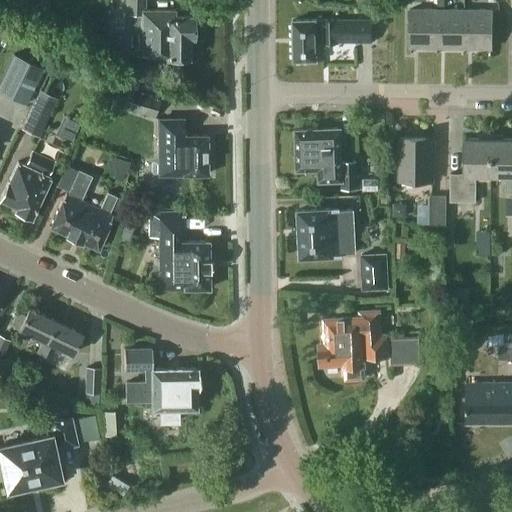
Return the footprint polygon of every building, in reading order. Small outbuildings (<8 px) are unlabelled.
[(121,0),(122,1),(126,1),(125,28),(107,28),(107,54),(127,54),(140,54),(166,55),(166,57),(188,57),(188,36),(193,36),(192,16),(174,16),(174,9),(165,9),(144,9),(144,6),(143,0),(121,0)] [(437,47),(437,9),(410,8),(409,47),(437,47)] [(464,9),(437,9),(437,47),(464,47),(464,9)] [(464,9),(464,47),(491,48),(491,10),(464,9)] [(371,19),(337,19),(292,20),(293,60),(315,60),(315,59),(323,59),(322,43),(338,43),(338,41),(371,41),(371,19)] [(13,53),(0,81),(0,91),(25,103),(42,67),(13,53)] [(63,69),(68,58),(56,53),(47,71),(57,76),(61,67),(63,69)] [(120,106),(154,116),(159,99),(124,89),(120,106)] [(56,98),(39,90),(20,128),(38,137),(56,98)] [(70,113),(61,129),(76,138),(85,122),(70,113)] [(182,173),(207,173),(206,134),(183,134),(183,118),(158,118),(159,173),(182,173)] [(342,188),(356,187),(355,161),(341,161),(340,127),(295,128),(296,169),(318,169),(318,180),(342,180),(342,188)] [(475,174),(491,174),(491,132),(481,132),(481,138),(464,138),(464,173),(450,173),(450,201),(475,201),(475,174)] [(491,132),(491,174),(506,174),(505,190),(511,189),(511,138),(501,138),(501,132),(491,132)] [(399,179),(432,180),(432,137),(400,137),(399,179)] [(53,160),(47,157),(50,151),(35,144),(32,150),(25,164),(17,161),(8,180),(0,196),(0,198),(16,206),(15,210),(31,217),(50,176),(46,175),(53,160)] [(109,221),(112,214),(109,212),(116,196),(107,191),(99,207),(80,199),(91,175),(78,169),(67,192),(65,191),(62,199),(61,198),(49,225),(65,233),(80,241),(81,240),(97,247),(109,221)] [(445,225),(445,196),(429,195),(429,213),(419,213),(419,223),(429,223),(429,225),(445,225)] [(405,216),(405,203),(392,203),(392,216),(405,216)] [(338,210),(338,207),(297,209),(300,257),(353,254),(351,209),(338,210)] [(182,287),(208,287),(208,240),(183,240),(183,211),(148,211),(148,236),(159,236),(159,287),(182,287)] [(483,253),(495,253),(495,230),(483,230),(483,253)] [(405,257),(405,242),(395,242),(395,257),(405,257)] [(360,253),(362,290),(388,289),(387,252),(360,253)] [(11,323),(43,339),(52,319),(28,307),(25,313),(17,310),(11,323)] [(389,355),(388,333),(380,333),(379,309),(360,310),(360,315),(324,317),(325,342),(319,342),(320,362),(343,361),(343,365),(344,364),(345,378),(364,377),(363,364),(363,357),(389,355)] [(52,319),(43,339),(36,352),(44,355),(51,342),(72,352),(81,332),(52,319)] [(473,331),(473,319),(457,319),(456,331),(473,331)] [(487,345),(497,345),(497,359),(511,358),(511,331),(504,332),(503,333),(493,334),(493,335),(491,335),(487,335),(487,345)] [(0,358),(9,339),(0,334),(0,358)] [(124,369),(143,368),(143,380),(124,380),(124,401),(151,401),(151,408),(160,408),(160,420),(177,420),(177,407),(195,407),(195,388),(198,388),(198,367),(152,368),(151,347),(123,348),(124,369)] [(84,405),(98,406),(98,392),(100,392),(100,367),(85,366),(84,392),(85,392),(84,405)] [(465,422),(511,421),(511,400),(511,392),(511,382),(482,382),(482,387),(479,387),(479,385),(468,385),(468,387),(465,387),(465,422)] [(52,448),(76,442),(99,437),(94,413),(70,418),(70,417),(64,418),(62,409),(54,411),(56,420),(51,421),(54,436),(50,436),(49,433),(0,444),(0,460),(1,461),(7,488),(11,487),(11,490),(25,487),(24,484),(41,481),(42,484),(56,481),(55,478),(59,477),(58,473),(52,448)] [(114,410),(101,410),(102,423),(115,422),(114,410)]
